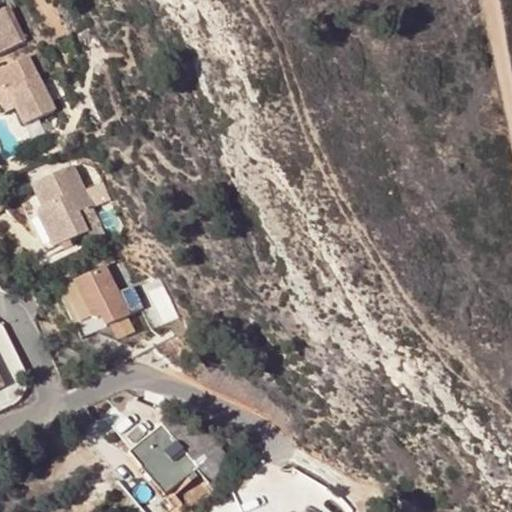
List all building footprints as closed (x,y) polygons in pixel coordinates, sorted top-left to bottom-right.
[(0,50),(15,43),(0,13),(0,50)] [(0,99),(5,110),(17,105),(26,123),(54,109),(27,54),(0,67),(0,99)] [(23,197),(49,248),(56,244),(91,228),(81,208),(95,201),(76,161),(35,181),(38,189),(23,197)] [(123,289),(110,263),(62,286),(74,310),(92,301),(97,311),(104,313),(107,311),(112,322),(134,311),(123,289)] [(123,289),(134,311),(148,304),(137,282),(123,289)] [(97,311),(92,301),(74,310),(87,334),(112,322),(107,311),(104,313),(97,311)] [(127,452),(140,467),(147,462),(169,489),(195,467),(196,465),(184,449),(197,437),(175,411),(127,452)] [(184,449),(196,465),(219,446),(205,430),(197,437),(184,449)] [(208,481),(232,461),(219,446),(196,465),(195,467),(208,481)] [(169,489),(147,462),(140,467),(163,494),(169,489)] [(287,495),(277,475),(264,482),(273,501),(287,495)]
